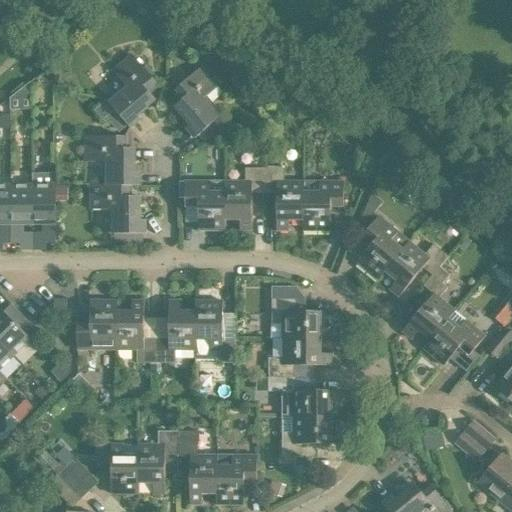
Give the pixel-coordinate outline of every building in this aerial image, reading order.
[(112,73),(127,88),(109,105),(122,118),(132,128),(140,120),(137,117),(155,100),(147,91),(157,83),(131,55),(112,73)] [(204,66),(176,90),(184,99),(175,107),(191,125),(186,129),(195,138),(198,136),(205,143),(226,124),(204,99),(220,84),(204,66)] [(113,127),(122,118),(109,105),(105,100),(93,111),(102,120),(105,118),(113,127)] [(107,163),(107,186),(128,186),(140,186),(140,173),(134,173),(135,149),(122,149),(122,137),(85,137),(85,163),(107,163)] [(225,193),(224,193),(224,219),(240,219),(240,231),(252,231),(252,193),(264,193),(264,168),(245,168),(245,181),(225,181),(225,182),(225,193)] [(283,168),(264,168),(264,193),(276,193),(276,230),(289,230),(289,220),(303,220),(303,182),(283,182),(283,168)] [(225,182),(180,182),(180,198),(185,198),(185,206),(198,206),(198,230),(224,230),(224,219),(224,193),(225,193),(225,182)] [(344,182),(303,182),(303,220),(304,231),(330,231),(330,206),(344,206),(344,182)] [(10,186),(0,186),(0,223),(1,224),(1,244),(11,244),(10,186)] [(32,186),(10,186),(11,244),(21,244),(21,223),(32,223),(32,186)] [(55,199),(55,187),(55,186),(32,186),(32,223),(44,223),(45,244),(55,244),(55,199)] [(128,197),(128,186),(107,186),(91,186),(91,210),(113,211),(112,234),(145,235),(146,222),(139,222),(140,197),(128,197)] [(358,262),(378,279),(385,271),(402,250),(409,242),(379,216),(362,235),(373,244),(358,262)] [(423,267),(433,276),(440,267),(449,257),(434,244),(425,255),(410,241),(409,242),(402,250),(385,271),(396,281),(389,289),(398,296),(423,267)] [(419,331),(430,340),(455,311),(439,297),(448,287),(443,283),(450,275),(440,267),(433,276),(424,287),(434,295),(403,331),(412,339),(419,331)] [(0,307),(2,309),(10,301),(0,291),(0,307)] [(55,299),(55,302),(55,312),(66,312),(66,299),(55,299)] [(282,339),(321,339),(320,312),(296,312),(296,299),(271,299),(271,338),(282,338),(282,339)] [(116,312),(116,339),(116,350),(137,350),(137,363),(152,363),(151,373),(155,372),(156,338),(143,338),(144,300),(132,300),(131,312),(116,312)] [(195,349),(195,312),(180,311),(180,300),(169,300),(168,338),(156,338),(155,372),(161,372),(161,363),(175,364),(175,349),(195,349)] [(223,301),(195,300),(195,312),(195,349),(196,349),(196,359),(215,360),(215,363),(235,363),(235,338),(223,338),(223,301)] [(101,350),(116,350),(116,339),(116,312),(117,301),(90,301),(89,316),(87,316),(83,319),(77,319),(77,312),(76,350),(101,350)] [(9,305),(0,314),(0,344),(12,356),(28,340),(34,345),(42,337),(9,305)] [(455,311),(430,340),(423,348),(443,366),(460,347),(469,355),(485,337),(455,311)] [(511,339),(511,334),(503,328),(485,349),(497,358),(511,339)] [(268,358),(268,379),(294,379),(294,366),(331,366),(331,354),(321,354),(321,339),(282,339),(282,358),(268,358)] [(0,368),(12,356),(0,344),(0,368)] [(511,367),(495,387),(501,392),(500,393),(510,402),(511,400),(511,367)] [(78,374),(72,381),(78,387),(85,380),(78,374)] [(294,391),(294,379),(268,379),(268,391),(282,391),(281,418),(331,418),(331,402),(342,402),(342,390),(294,391)] [(332,445),(332,438),(336,438),(335,422),(331,422),(331,418),(281,418),(282,458),(307,458),(307,445),(332,445)] [(494,439),(473,421),(455,443),(476,461),(494,439)] [(158,445),(138,444),(138,456),(138,482),(152,482),(152,493),(165,493),(165,470),(176,470),(177,457),(177,432),(158,431),(158,445)] [(190,432),(177,432),(177,457),(190,457),(189,504),(202,504),(202,494),(217,494),(217,466),(217,455),(197,455),(197,442),(190,442),(190,432)] [(138,456),(123,456),(123,445),(111,445),(111,494),(138,494),(138,482),(138,456)] [(256,486),(256,480),(257,456),(232,456),(232,466),(217,466),(217,494),(217,504),(244,505),(244,490),(246,490),(250,486),(256,486)] [(479,484),(500,500),(501,499),(511,507),(511,470),(508,468),(511,465),(501,457),(479,484)] [(75,459),(66,468),(89,491),(98,482),(75,459)] [(81,499),(89,491),(66,468),(57,476),(81,499)] [(451,511),(432,487),(422,494),(415,485),(396,500),(392,496),(382,504),(388,511),(451,511)]
